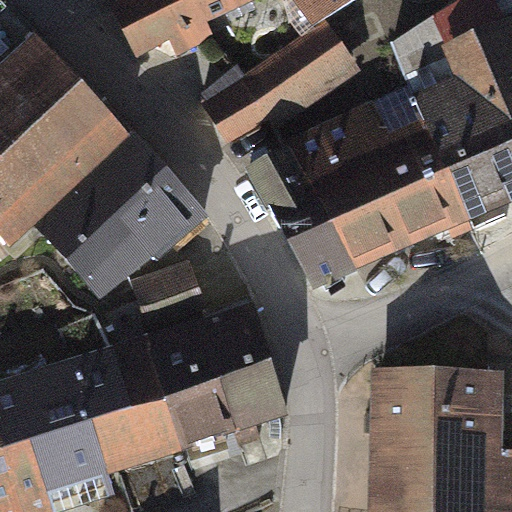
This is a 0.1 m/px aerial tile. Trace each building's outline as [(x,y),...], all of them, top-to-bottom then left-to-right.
[(124,0),(150,57),(180,45),(186,53),(222,40),(216,24),(273,0),(304,0),(330,21),(365,0),(124,0)] [(474,79),(273,172),(326,286),(511,199),(511,19),(458,44),(474,79)] [(337,23),(212,103),(253,167),(378,87),(337,23)] [(142,131),(44,32),(0,74),(0,212),(28,242),(50,221),(142,131)] [(210,201),(142,131),(50,221),(118,291),(210,201)] [(208,302),(192,260),(137,281),(153,323),(208,302)] [(216,315),(252,417),(297,401),(261,299),(216,315)] [(160,335),(196,437),(252,417),(216,315),(160,335)] [(100,411),(118,464),(196,437),(160,335),(119,349),(136,398),(100,411)] [(29,381),(68,491),(121,472),(118,464),(100,411),(136,398),(119,349),(29,381)] [(380,443),(502,445),(504,370),(381,368),(380,443)] [(0,511),(5,511),(68,491),(29,381),(0,390),(0,511)] [(502,445),(380,443),(379,509),(511,511),(511,452),(502,453),(502,445)]
